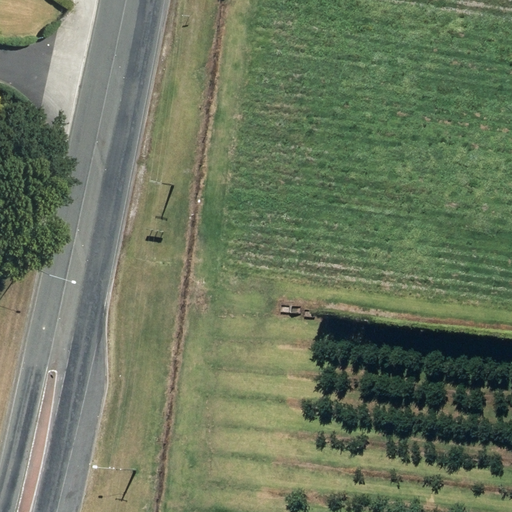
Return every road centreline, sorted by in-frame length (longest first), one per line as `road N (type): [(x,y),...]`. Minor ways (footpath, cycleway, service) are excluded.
road 1 (tertiary): [(68,324),(130,0)]
road 2 (tertiary): [(2,511),(41,365),(68,324)]
road 3 (tertiary): [(68,324),(73,368),(48,511)]
